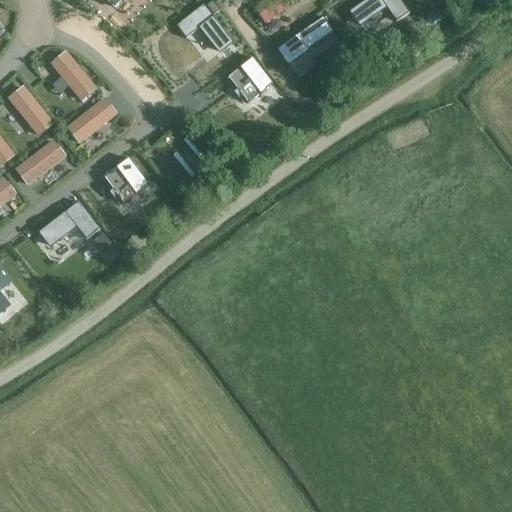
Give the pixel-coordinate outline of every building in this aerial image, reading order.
[(124,0),(102,0),(115,11),(124,0)] [(270,0),(257,10),(260,14),(260,17),(264,23),(268,24),(275,19),(275,17),(287,8),(288,5),(291,5),(293,7),(302,0),(270,0)] [(400,0),(368,0),(351,12),(360,24),(369,18),(371,20),(387,9),(397,23),(410,14),(400,0)] [(213,2),(206,7),(214,16),(220,11),(213,2)] [(234,44),(204,6),(177,27),(186,40),(199,30),(220,56),(234,44)] [(440,31),(460,23),(456,13),(436,21),(440,31)] [(324,18),(278,50),(287,62),(298,56),(300,59),(309,52),(308,51),(334,33),(324,18)] [(82,102),(95,91),(66,55),(62,57),(61,56),(54,61),(55,63),(52,66),(82,102)] [(248,105),(273,85),(253,59),(228,79),(248,105)] [(39,136),(52,126),(23,89),(20,92),(18,90),(12,96),(13,97),(10,100),(39,136)] [(105,102),(68,130),(71,134),(69,135),(75,142),(76,141),(79,144),(115,115),(105,102)] [(0,167),(13,157),(0,140),(0,167)] [(17,172),(27,185),(64,157),(62,154),(63,153),(58,146),(57,147),(54,144),(17,172)] [(218,182),(229,175),(210,146),(199,153),(218,182)] [(116,170),(104,178),(123,205),(135,196),(136,196),(142,192),(141,191),(149,186),(129,159),(116,169),(116,170)] [(7,185),(4,182),(0,184),(0,206),(15,195),(12,192),(14,190),(9,184),(7,185)] [(78,203),(38,234),(45,243),(64,227),(70,234),(77,229),(86,241),(100,230),(78,203)] [(103,234),(94,241),(101,251),(110,244),(103,234)]
